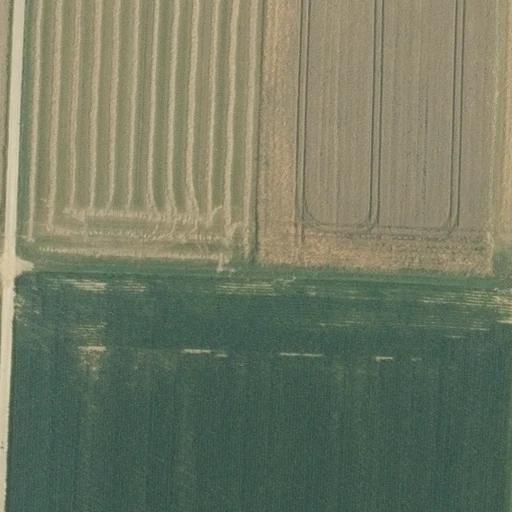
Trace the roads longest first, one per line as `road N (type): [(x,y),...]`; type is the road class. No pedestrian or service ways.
road 1 (track): [(511,288),(0,268)]
road 2 (track): [(20,0),(4,511)]
